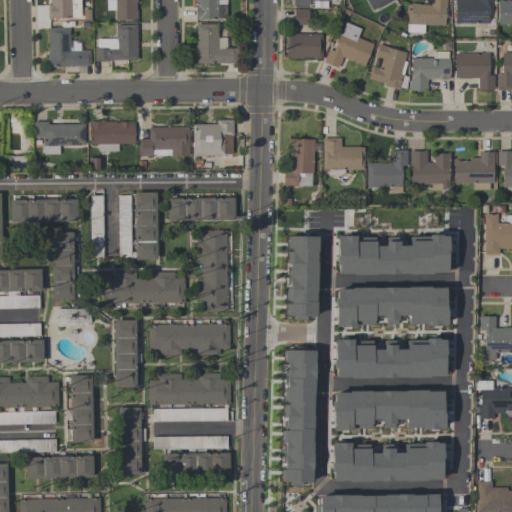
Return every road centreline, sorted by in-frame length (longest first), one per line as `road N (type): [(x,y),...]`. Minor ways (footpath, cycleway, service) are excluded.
road 1 (residential): [(0,94),(302,94),(390,119),(511,121)]
road 2 (tertiary): [(263,0),(250,511)]
